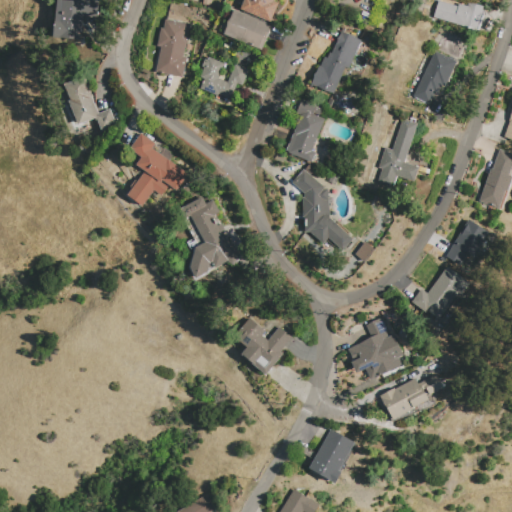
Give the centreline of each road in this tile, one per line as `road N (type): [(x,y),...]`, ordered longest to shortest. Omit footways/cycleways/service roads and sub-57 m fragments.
road 1 (residential): [(509,0),(443,198),(409,254),(362,296),(323,302)]
road 2 (residential): [(123,76),(164,121),(236,175),(280,259),(323,302)]
road 3 (residential): [(323,302),(313,397),(243,511)]
road 4 (residential): [(312,0),(236,175)]
